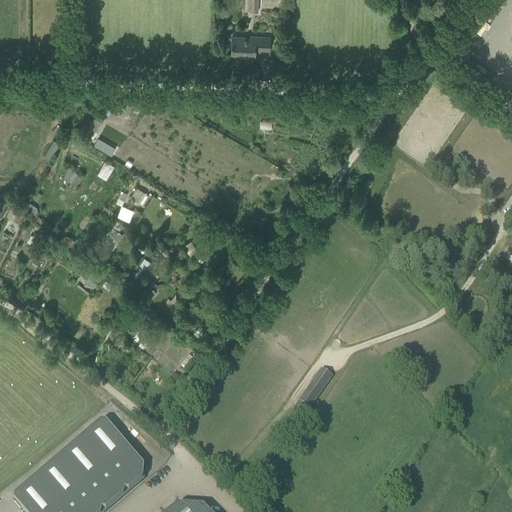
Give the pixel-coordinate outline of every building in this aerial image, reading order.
[(244,0),(244,12),(258,12),(258,0),(244,0)] [(270,37),(260,37),(249,36),(249,37),(232,36),(231,56),(255,57),(255,50),(269,51),(270,37)] [(206,119),(217,120),(218,112),(207,111),(206,119)] [(259,131),(270,132),(271,125),(260,124),(259,131)] [(98,138),(94,145),(100,149),(104,142),(98,138)] [(54,139),(45,155),(51,159),(61,142),(54,139)] [(105,178),(113,167),(104,161),(96,172),(105,178)] [(76,188),(83,179),(69,168),(61,178),(76,188)] [(137,188),(130,198),(138,203),(144,192),(137,188)] [(119,189),(115,198),(122,202),(126,192),(119,189)] [(125,218),(128,209),(122,207),(119,215),(125,218)] [(19,224),(23,216),(18,213),(14,221),(19,224)] [(36,215),(33,219),(48,231),(51,227),(36,215)] [(84,234),(90,224),(83,219),(77,229),(84,234)] [(110,227),(100,242),(108,247),(118,232),(110,227)] [(94,244),(92,247),(99,251),(103,246),(97,241),(94,244)] [(83,279),(92,286),(98,277),(89,270),(83,279)] [(168,298),(164,304),(170,307),(174,302),(171,300),(168,298)] [(184,305),(179,313),(184,317),(190,309),(184,305)] [(304,406),(309,409),(332,378),(322,371),(298,401),(304,406)] [(100,422),(79,440),(13,496),(13,501),(22,511),(100,511),(101,511),(105,511),(123,496),(123,491),(128,491),(142,480),(143,467),(105,423),(100,422)]
